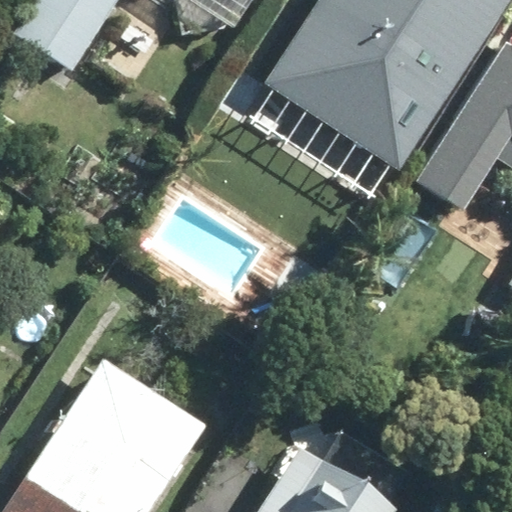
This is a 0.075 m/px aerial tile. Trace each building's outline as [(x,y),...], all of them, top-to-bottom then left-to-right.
[(29,0),(6,37),(63,74),(110,0),(29,0)] [(307,0),(251,86),(388,174),(500,0),(307,0)] [(511,55),(488,40),(397,183),(453,218),(486,164),(511,180),(511,266),(498,289),(511,298),(511,55)] [(139,511),(193,432),(87,361),(0,491),(0,511),(139,511)] [(379,511),(286,451),(246,511),(379,511)]
